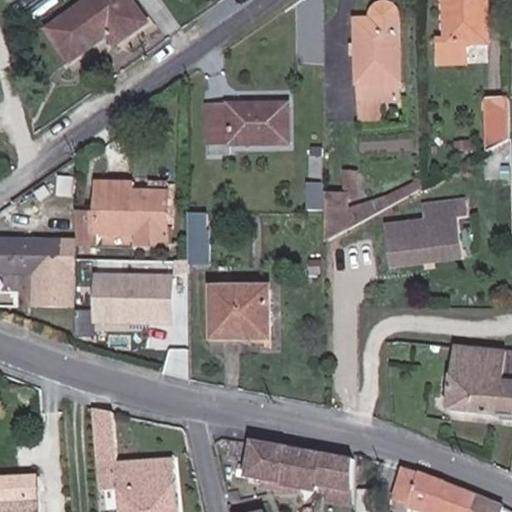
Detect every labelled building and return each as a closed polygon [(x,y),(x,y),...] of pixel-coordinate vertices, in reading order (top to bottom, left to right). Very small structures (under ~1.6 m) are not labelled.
[(101,31),(107,38),(98,0),(81,0),(43,26),(65,59),(101,31)] [(98,0),(107,38),(110,42),(142,21),(127,0),(98,0)] [(460,64),(458,0),(443,0),(444,41),(439,41),(439,64),(460,64)] [(483,0),(458,0),(460,64),(464,64),(464,42),(484,41),(483,0)] [(372,10),(370,19),(355,20),(357,101),(397,99),(394,11),(390,4),(383,1),(375,3),(372,10)] [(505,132),(505,89),(484,89),(485,145),(505,132)] [(227,148),(227,108),(222,108),(222,111),(205,111),(205,145),(222,145),(223,148),(227,148)] [(286,108),(227,108),(227,148),(285,148),(286,108)] [(323,162),(323,152),(312,153),(313,163),(323,162)] [(418,187),(418,166),(346,213),(347,193),(326,192),(326,245),(418,187)] [(346,170),(347,193),(354,193),(354,170),(346,170)] [(97,208),(74,207),(73,239),(96,238),(96,230),(135,231),(136,240),(165,241),(167,186),(133,185),(134,175),(98,174),(97,208)] [(322,213),(321,188),(310,188),(310,213),(322,213)] [(455,215),(465,213),(463,194),(438,200),(438,260),(463,255),(455,215)] [(438,260),(438,200),(420,203),(423,219),(384,227),(393,268),(438,260)] [(206,216),(186,215),(186,266),(206,267),(206,216)] [(0,237),(0,273),(29,274),(29,309),(73,309),(73,238),(0,237)] [(322,267),(323,246),(312,246),(312,266),(322,267)] [(171,276),(93,277),(94,332),(171,331),(171,276)] [(231,342),(230,293),(212,293),(211,342),(231,342)] [(270,293),(230,293),(231,342),(269,342),(270,293)] [(387,341),(397,341),(397,330),(387,329),(387,341)] [(448,411),(511,417),(511,352),(455,346),(448,411)] [(118,467),(115,414),(95,410),(101,492),(120,491),(121,511),(178,511),(175,463),(118,467)] [(353,511),(354,466),(254,446),(247,481),(272,486),(271,492),(293,497),(294,491),(321,497),(322,491),(329,492),(326,506),(353,511)] [(393,506),(415,511),(437,511),(448,486),(416,473),(404,471),(393,506)] [(0,511),(39,511),(38,480),(0,481),(0,511)] [(437,511),(466,511),(473,496),(448,486),(437,511)] [(372,511),(372,487),(356,487),(356,511),(372,511)] [(498,511),(501,506),(473,496),(466,511),(498,511)]
